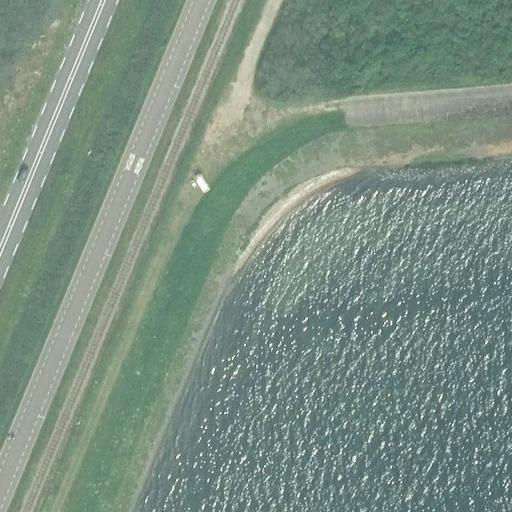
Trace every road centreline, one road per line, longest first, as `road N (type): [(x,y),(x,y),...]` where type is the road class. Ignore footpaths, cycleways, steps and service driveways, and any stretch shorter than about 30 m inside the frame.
road 1 (tertiary): [(0,485),(199,0)]
road 2 (primary): [(0,247),(101,0)]
